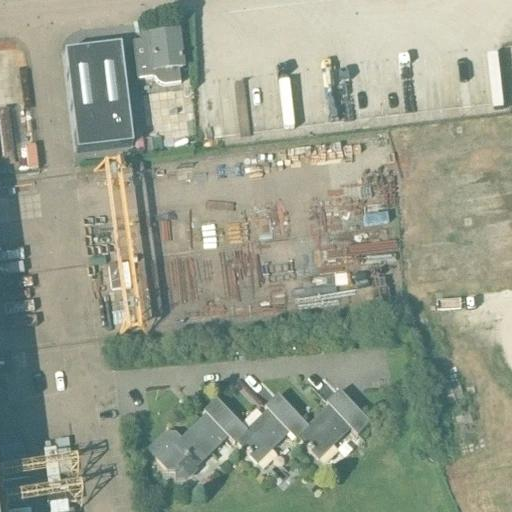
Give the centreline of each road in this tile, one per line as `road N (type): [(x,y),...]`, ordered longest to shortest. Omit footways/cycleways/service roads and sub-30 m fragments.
road 1 (unclassified): [(0,30),(150,12)]
road 2 (unknown): [(238,1),(258,49),(277,54),(305,43),(300,0)]
